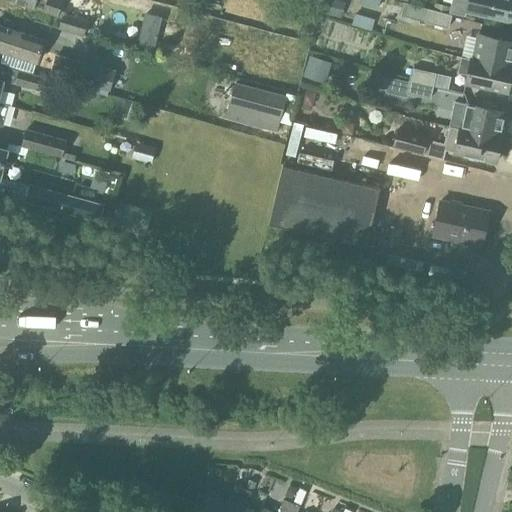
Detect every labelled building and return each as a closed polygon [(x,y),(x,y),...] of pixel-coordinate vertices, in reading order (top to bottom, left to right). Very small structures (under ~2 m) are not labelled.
[(33,7),(44,11),(43,14),(57,19),(63,1),(61,0),(6,0),(33,8),(33,7)] [(310,0),(309,6),(306,17),(316,20),(319,9),(320,0),(310,0)] [(324,0),(321,15),(335,18),(339,2),(332,0),(324,0)] [(379,9),(381,0),(359,0),(359,3),(379,9)] [(511,0),(452,0),(449,14),(465,18),(467,11),(488,16),(511,21),(511,0)] [(428,10),(425,23),(448,29),(451,17),(428,10)] [(65,14),(61,24),(59,29),(80,36),(85,21),(65,14)] [(374,20),(355,14),(352,25),(371,30),(374,20)] [(0,26),(0,51),(3,53),(0,61),(0,64),(32,75),(36,63),(43,40),(0,26)] [(511,42),(479,36),(473,60),(510,68),(511,60),(511,42)] [(306,78),(323,84),(330,62),(313,57),(306,78)] [(56,58),(50,76),(109,91),(114,73),(56,58)] [(461,58),(458,73),(467,75),(467,78),(465,84),(507,93),(511,71),(511,68),(510,68),(473,60),(471,60),(461,58)] [(409,82),(433,87),(436,75),(412,70),(409,82)] [(18,71),(15,84),(42,92),(46,79),(18,71)] [(409,82),(407,94),(430,100),(433,87),(409,82)] [(226,120),(275,134),(284,99),(235,86),(226,120)] [(453,115),(450,129),(459,131),(460,129),(462,130),(499,138),(505,114),(467,105),(455,103),(453,115)] [(446,147),(445,150),(454,153),(454,154),(496,163),(501,139),(499,138),(462,130),(460,129),(459,131),(450,129),(446,147)] [(26,130),(22,148),(60,158),(64,141),(26,130)] [(427,138),(398,131),(393,147),(423,155),(423,157),(442,162),(445,150),(446,147),(426,142),(427,138)] [(282,166),(268,226),(366,248),(380,189),(282,166)] [(40,189),(35,204),(98,222),(102,206),(40,189)] [(152,211),(117,201),(110,225),(120,228),(120,229),(145,236),(152,211)] [(440,202),(433,237),(480,247),(478,257),(479,257),(488,212),(440,202)] [(204,511),(232,511),(243,489),(235,486),(231,494),(232,498),(231,501),(213,493),(204,511)] [(254,511),(243,506),(244,503),(247,501),(251,493),(243,489),(232,511),(254,511)] [(288,511),(292,504),(284,501),(280,509),(280,511),(269,511),(262,508),(260,511),(288,511)]
